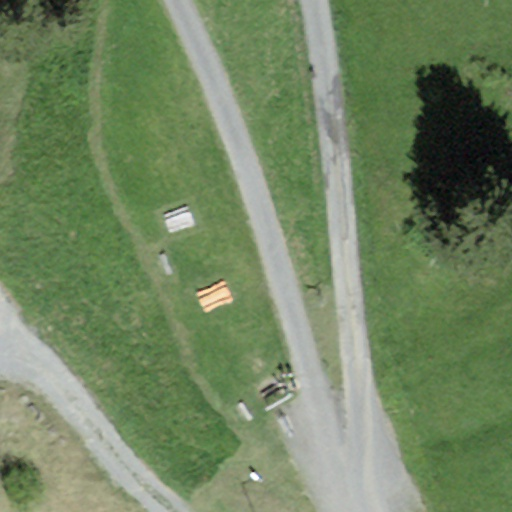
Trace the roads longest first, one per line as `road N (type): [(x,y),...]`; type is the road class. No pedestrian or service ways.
road 1 (unclassified): [(313,0),(362,444),(342,471)]
road 2 (unclassified): [(224,109),(342,471)]
road 3 (track): [(180,511),(0,344)]
road 4 (track): [(172,0),(224,109)]
